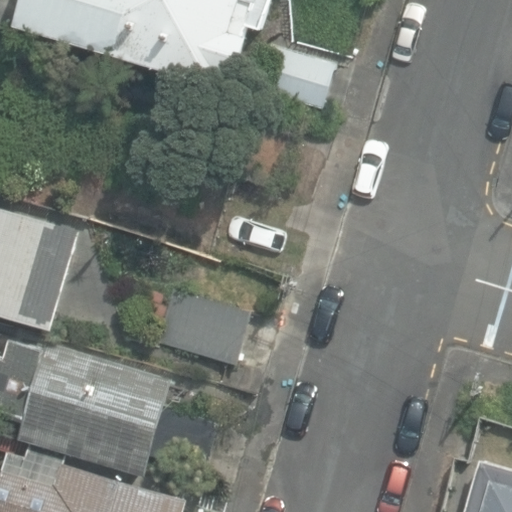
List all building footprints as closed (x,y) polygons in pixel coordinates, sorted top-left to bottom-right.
[(26,0),(20,26),(222,83),(225,72),(243,77),(255,34),(250,33),(258,1),(265,3),(265,0),(26,0)] [(260,84),(328,105),(339,64),(273,44),(260,84)] [(0,310),(64,328),(92,228),(0,202),(0,310)] [(162,340),(245,364),(260,310),(177,286),(162,340)] [(160,454),(173,409),(182,376),(54,339),(52,346),(15,335),(9,356),(0,353),(0,407),(32,417),(26,437),(154,473),(160,454)] [(221,423),(173,409),(160,454),(208,467),(221,423)] [(511,511),(511,465),(487,458),(471,511),(511,511)] [(189,511),(194,496),(67,460),(60,483),(5,467),(0,486),(0,511),(189,511)]
